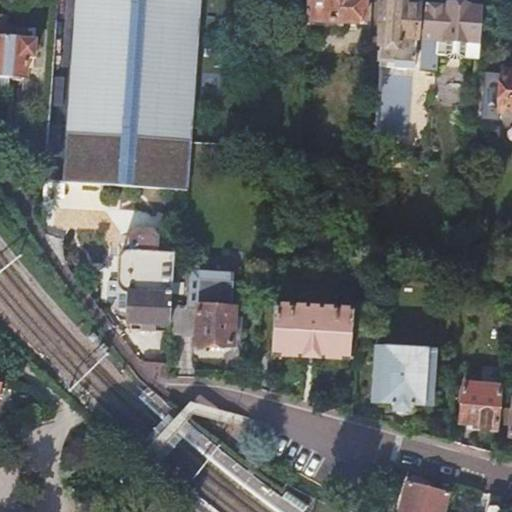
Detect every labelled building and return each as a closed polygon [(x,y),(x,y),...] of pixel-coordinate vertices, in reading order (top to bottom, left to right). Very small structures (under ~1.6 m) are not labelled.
[(75,0),(65,163),(64,183),(179,191),(183,142),(191,142),(199,0),(75,0)] [(307,0),(307,23),(306,25),(344,27),(344,22),(364,23),(365,0),(307,0)] [(405,0),(382,0),(379,66),(410,68),(412,39),(418,40),(422,40),(425,5),(420,5),(405,4),(405,0)] [(448,7),(425,5),(422,40),(422,48),(420,70),(435,71),(436,55),(479,59),(483,7),(448,5),(448,7)] [(0,37),(0,75),(26,77),(28,57),(35,57),(36,40),(0,37)] [(511,72),(502,72),(500,112),(511,112),(511,72)] [(300,131),(298,162),(311,163),(313,132),(300,131)] [(45,161),(44,178),(46,182),(64,183),(65,163),(45,161)] [(282,223),(282,233),(295,234),(295,223),(282,223)] [(466,227),(465,242),(486,244),(487,229),(466,227)] [(128,236),(127,253),(128,253),(129,252),(159,254),(160,238),(154,231),(135,229),(128,236)] [(130,294),(128,322),(170,325),(171,305),(172,295),(173,275),(175,255),(159,254),(129,252),(128,253),(127,253),(126,253),(124,254),(123,256),(121,258),(120,259),(120,261),(119,264),(118,282),(118,283),(119,285),(119,287),(120,289),(122,291),(124,292),(126,293),(128,294),(130,294)] [(196,336),(196,344),(233,347),(236,309),(233,309),(236,276),(194,272),(191,306),(171,305),(170,325),(169,333),(169,335),(196,336)] [(275,306),(272,356),(350,360),(353,310),(275,306)] [(370,347),(368,377),(376,377),(375,401),(395,403),(395,411),(411,412),(411,404),(432,405),(435,351),(428,351),(428,346),(421,345),(422,329),(394,328),(393,349),(370,347)] [(463,385),(460,423),(472,424),(472,427),(495,429),(499,388),(463,385)] [(75,462),(77,461),(73,449),(61,453),(65,465),(75,462)] [(408,483),(400,511),(444,511),(449,494),(408,483)] [(500,511),(504,498),(491,495),(485,511),(500,511)]
